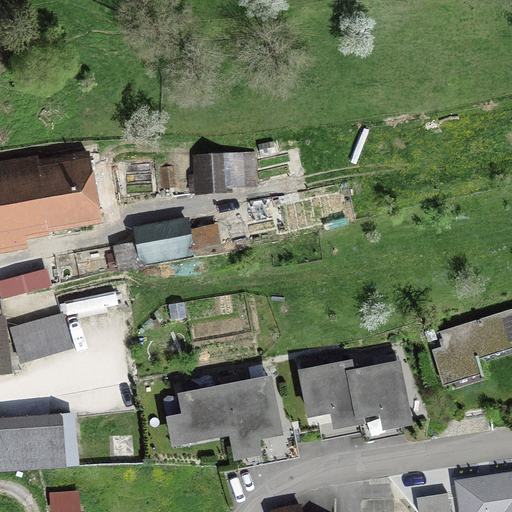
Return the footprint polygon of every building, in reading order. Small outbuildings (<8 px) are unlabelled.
[(0,233),(99,215),(88,154),(66,158),(68,168),(21,177),(18,160),(0,163),(0,233)] [(227,156),(195,157),(197,192),(229,190),(227,156)] [(185,219),(136,229),(142,259),(219,243),(216,226),(188,231),(185,219)] [(511,308),(437,332),(450,373),(480,363),(479,358),(511,347),(511,308)] [(12,329),(20,359),(71,346),(64,316),(12,329)] [(373,358),(375,368),(352,373),(351,373),(357,405),(356,405),(358,415),(406,405),(395,354),(373,358)] [(351,373),(352,373),(350,363),(324,368),(323,358),(301,362),(310,414),(356,405),(357,405),(351,373)] [(280,432),(269,379),(240,384),(238,375),(220,378),(222,388),(181,396),(190,439),(230,432),(232,441),(280,432)] [(56,464),(75,462),(70,406),(51,407),(52,425),(0,428),(0,472),(57,467),(56,464)] [(511,511),(511,476),(460,484),(464,511),(511,511)] [(450,511),(448,493),(417,498),(418,511),(450,511)]
